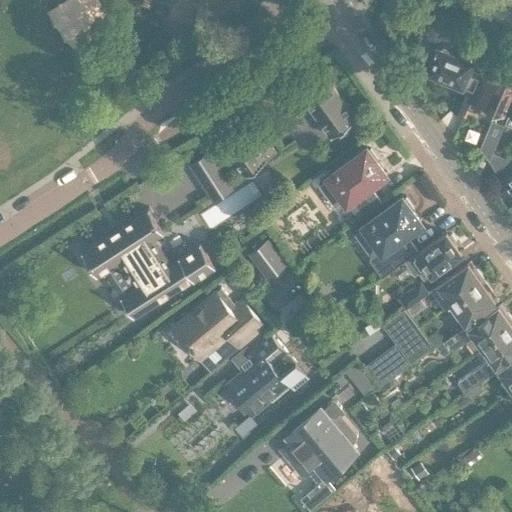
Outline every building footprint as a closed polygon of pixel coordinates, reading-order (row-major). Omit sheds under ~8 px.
[(434,47),(428,44),(424,46),(419,56),(421,61),(427,63),(425,68),(473,88),(478,75),(468,71),(474,58),(471,57),(470,55),(465,52),(462,53),(449,48),(448,45),(443,43),(440,44),(436,42),(434,47)] [(510,72),(509,72),(508,72),(507,72),(506,73),(505,74),(495,69),(492,77),(484,73),(470,104),(487,111),(490,106),(503,112),(511,92),(511,72),(510,72)] [(331,135),(356,116),(355,115),(355,116),(326,76),(325,75),(300,93),(301,94),(302,94),(330,133),(330,134),(331,135)] [(464,114),(473,92),(460,87),(450,108),(464,114)] [(492,119),(480,147),(488,159),(492,152),(504,124),(492,119)] [(257,139),(255,140),(246,128),(225,142),(244,171),(275,150),(267,138),(259,143),(257,139)] [(368,149),(366,146),(328,174),(359,216),(344,227),(343,226),(342,227),(343,228),(382,200),(381,199),(380,199),(374,191),(375,190),(374,189),(373,191),(368,184),(385,172),(376,160),(378,158),(370,147),(368,149)] [(215,147),(192,156),(210,198),(233,189),(215,147)] [(507,159),(492,152),(488,159),(496,171),(507,159)] [(414,206),(406,195),(403,197),(402,195),(364,223),(378,242),(371,246),(370,258),(382,275),(403,259),(418,249),(417,247),(416,248),(410,240),(411,239),(410,238),(409,239),(404,233),(421,221),(411,208),(414,206)] [(82,249),(81,249),(96,273),(97,273),(97,272),(121,257),(129,269),(127,270),(130,273),(131,272),(139,284),(122,295),(121,294),(120,295),(133,315),(134,314),(192,277),(193,279),(194,278),(214,265),(215,265),(200,241),(199,241),(199,242),(179,255),(179,254),(178,255),(179,257),(171,263),(153,236),(162,230),(163,231),(164,230),(148,206),(147,207),(148,207),(82,249)] [(446,231),(443,233),(418,251),(417,250),(403,259),(414,273),(418,270),(424,279),(461,252),(454,242),(456,239),(451,233),(448,234),(446,231)] [(290,263),(269,235),(249,250),(270,278),(290,263)] [(445,307),(452,302),(484,279),(476,268),(474,270),(468,262),(432,287),(445,307)] [(261,285),(277,305),(305,283),(290,263),(261,285)] [(492,290),(484,279),(452,302),(466,321),(495,300),(489,292),(492,290)] [(419,297),(427,291),(420,281),(399,296),(406,306),(412,301),(419,297)] [(216,290),(177,323),(176,323),(191,341),(191,342),(193,345),(194,344),(201,354),(228,332),(238,344),(263,323),(243,298),(239,302),(243,306),(235,313),(216,290)] [(406,306),(413,315),(419,310),(412,301),(406,306)] [(465,328),(463,326),(445,339),(436,346),(443,356),(474,333),(482,344),(511,323),(511,318),(507,311),(504,313),(498,304),(465,328)] [(385,381),(430,344),(403,311),(387,324),(399,338),(370,362),(385,381)] [(307,327),(313,335),(331,320),(325,312),(307,327)] [(365,327),(369,333),(380,324),(376,319),(365,327)] [(511,323),(482,344),(491,356),(457,380),(465,390),(466,389),(478,381),(494,369),(492,367),(511,352),(511,323)] [(236,395),(251,413),(290,381),(294,387),(308,375),(267,327),(232,357),(232,358),(235,355),(244,367),(226,383),(233,392),(236,395)] [(437,334),(432,334),(428,335),(436,346),(445,339),(441,335),(437,334)] [(511,358),(499,368),(511,386),(511,358)] [(343,369),(351,379),(363,370),(355,360),(343,369)] [(386,393),(395,387),(395,382),(390,380),(381,386),(381,392),(386,393)] [(483,388),(478,381),(466,389),(472,396),(483,388)] [(282,449),(301,472),(313,462),(325,476),(357,449),(351,443),(356,439),(357,431),(340,411),(340,405),(337,401),(331,400),(327,404),(326,409),(324,411),(321,406),(286,436),(291,442),(282,449)] [(359,419),(368,412),(360,402),(351,409),(359,419)] [(389,412),(375,423),(381,430),(395,420),(389,412)] [(235,427),(241,435),(256,423),(249,415),(235,427)] [(379,430),(375,425),(368,430),(372,435),(379,430)] [(387,450),(393,457),(399,452),(393,445),(387,450)] [(480,452),(476,446),(461,457),(465,463),(480,452)] [(380,454),(370,463),(383,479),(393,470),(380,454)] [(427,472),(420,462),(412,467),(419,478),(427,472)] [(340,511),(330,500),(315,511),(340,511)]
